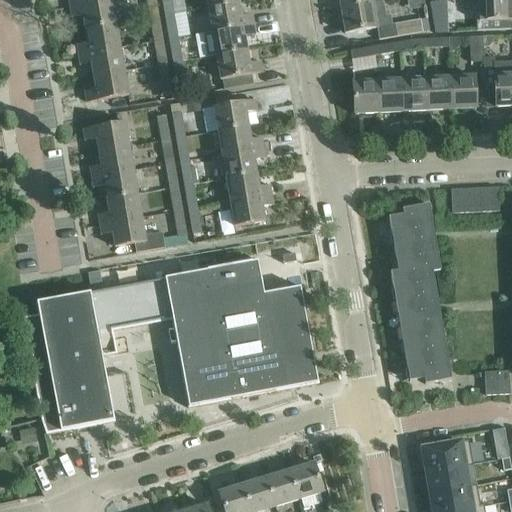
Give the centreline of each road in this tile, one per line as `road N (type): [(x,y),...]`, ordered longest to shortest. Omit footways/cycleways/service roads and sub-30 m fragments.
road 1 (residential): [(372,407),(72,505)]
road 2 (residential): [(52,274),(0,0)]
road 3 (residential): [(372,407),(329,176)]
road 4 (residential): [(329,176),(511,167)]
road 5 (residential): [(329,176),(294,0)]
road 6 (residential): [(511,414),(376,430)]
